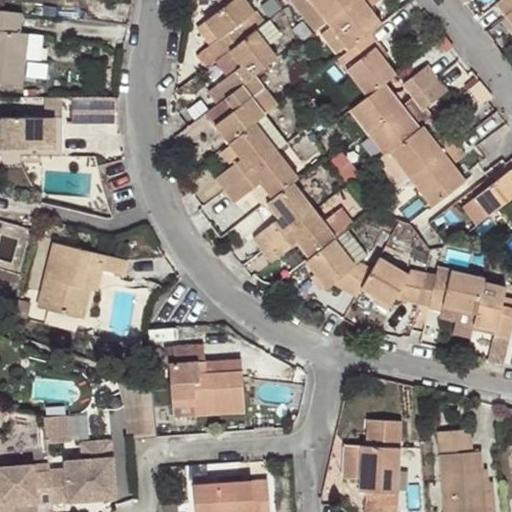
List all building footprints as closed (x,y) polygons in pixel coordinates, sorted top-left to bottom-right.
[(206,48),(216,61),(228,52),(264,24),(244,0),(215,0),(222,9),(204,23),(217,39),(209,46),(206,48)] [(288,0),(314,33),(327,24),(356,0),(288,0)] [(373,34),(383,25),(371,9),(381,0),(356,0),(327,24),(349,52),(373,34)] [(511,0),(501,0),(495,5),(505,17),(511,11),(511,0)] [(19,33),(22,13),(0,10),(0,83),(22,87),(25,59),(27,34),(19,33)] [(279,33),(269,20),(264,24),(228,52),(240,66),(216,86),(225,99),(256,76),(278,59),(269,47),(278,40),(280,37),(279,33)] [(196,29),(209,46),(217,39),(204,23),(196,29)] [(42,36),(27,34),(25,59),(39,61),(42,36)] [(339,61),(367,97),(385,84),(396,75),(386,60),(376,49),(381,45),(373,34),(349,52),(339,61)] [(376,49),(386,60),(389,56),(381,45),(376,49)] [(413,98),(438,79),(427,65),(402,84),(413,98)] [(256,76),(225,99),(233,111),(214,126),(229,145),(266,116),(279,106),(256,76)] [(447,91),(438,79),(413,98),(423,111),(447,91)] [(349,111),(367,134),(402,107),(385,84),(367,97),(349,111)] [(76,94),(75,122),(119,122),(119,94),(76,94)] [(402,107),(367,134),(384,157),(389,152),(419,129),(402,107)] [(215,179),(225,192),(278,151),(287,144),(266,116),(229,145),(239,160),(230,167),(215,179)] [(45,141),(45,118),(0,117),(0,144),(1,150),(28,151),(29,141),(45,141)] [(61,118),(45,118),(45,141),(29,141),(28,151),(28,157),(61,157),(61,118)] [(434,141),(423,127),(419,129),(389,152),(410,180),(457,143),(448,131),(434,141)] [(410,180),(431,208),(465,183),(453,166),(466,155),(457,143),(410,180)] [(229,145),(219,152),(230,167),(239,160),(229,145)] [(278,151),(225,192),(235,205),(255,190),(261,184),(272,200),(293,183),(299,179),(278,151)] [(474,197),(488,216),(511,199),(511,197),(511,171),(510,169),(474,197)] [(272,200),(266,204),(278,218),(253,238),(263,250),(315,210),(293,183),(272,200)] [(255,190),(266,204),(272,200),(261,184),(255,190)] [(315,210),(263,250),(273,263),(298,243),(310,258),(334,239),(354,224),(340,208),(324,220),(315,210)] [(355,297),(360,290),(372,270),(360,263),(355,266),(334,239),(310,258),(304,262),(314,274),(311,278),(320,291),(324,288),(326,291),(334,284),(355,297)] [(128,261),(53,243),(36,309),(83,321),(90,292),(82,290),(88,267),(101,271),(124,276),(128,261)] [(394,300),(418,305),(425,273),(412,269),(409,274),(379,257),(372,270),(360,290),(390,306),(394,300)] [(101,271),(88,267),(82,290),(90,292),(96,293),(101,271)] [(483,279),(438,268),(436,276),(429,308),(428,309),(441,312),(442,307),(457,311),(475,315),(482,283),(483,279)] [(429,308),(436,276),(425,273),(418,305),(429,308)] [(507,288),(482,283),(475,315),(473,326),(493,331),(493,336),(509,339),(511,326),(511,307),(503,306),(505,296),(507,288)] [(511,307),(511,297),(505,296),(503,306),(511,307)] [(30,303),(18,300),(13,318),(25,321),(30,303)] [(456,315),(457,311),(442,307),(441,312),(456,315)] [(245,412),(242,370),(206,373),(204,362),(169,363),(172,407),(195,405),(197,414),(245,412)] [(88,413),(50,413),(50,439),(89,438),(88,413)] [(397,511),(402,422),(367,420),(366,445),(361,445),(359,480),(359,492),(367,493),(366,511),(397,511)] [(486,511),(482,469),(481,451),(472,452),(470,429),(438,432),(444,511),(486,511)] [(359,480),(361,445),(345,444),(343,480),(359,480)] [(64,474),(48,475),(48,476),(51,507),(82,504),(85,499),(96,498),(100,503),(115,501),(111,462),(63,466),(64,474)] [(487,469),(482,469),(486,511),(495,511),(493,481),(489,482),(487,469)] [(34,509),(51,507),(48,476),(32,477),(32,470),(0,472),(0,511),(12,511),(12,505),(34,502),(34,509)] [(221,482),(245,481),(244,474),(220,476),(221,482)] [(270,511),(267,480),(245,481),(221,482),(193,485),(195,511),(241,511),(254,511),(270,511)] [(34,502),(12,505),(12,511),(34,509),(34,502)]
